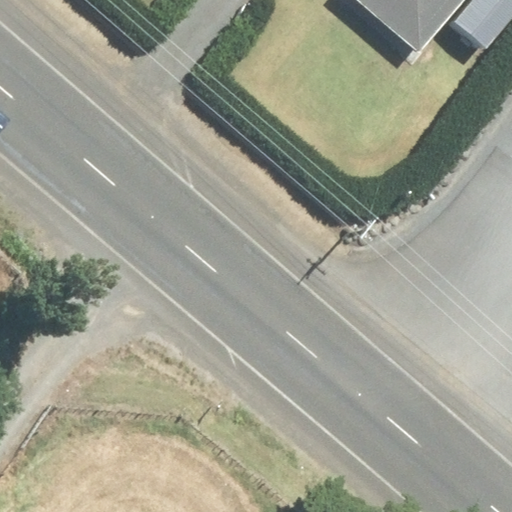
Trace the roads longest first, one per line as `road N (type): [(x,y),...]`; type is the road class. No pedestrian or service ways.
road 1 (secondary): [(483,511),(0,97)]
road 2 (unknown): [(150,226),(0,424)]
